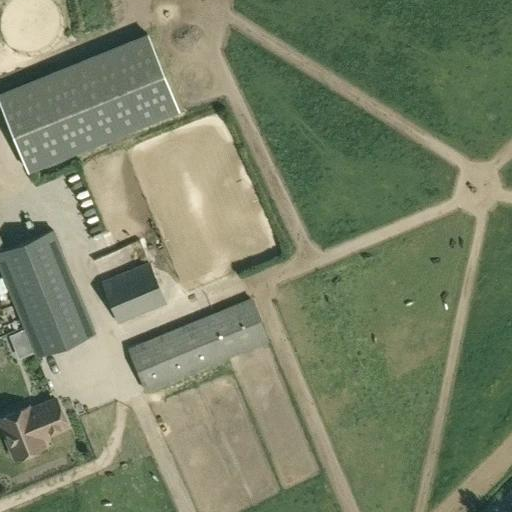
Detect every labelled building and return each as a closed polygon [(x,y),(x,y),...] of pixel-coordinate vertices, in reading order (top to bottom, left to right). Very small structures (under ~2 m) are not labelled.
[(147,34),(0,93),(0,102),(28,170),(177,109),(147,34)] [(52,229),(0,250),(0,268),(36,357),(94,333),(52,229)] [(124,271),(100,280),(118,323),(166,302),(149,261),(124,271)] [(145,391),(268,341),(250,299),(128,348),(145,391)] [(40,438),(67,427),(56,399),(29,410),(28,407),(0,418),(0,421),(15,458),(44,447),(40,438)]
